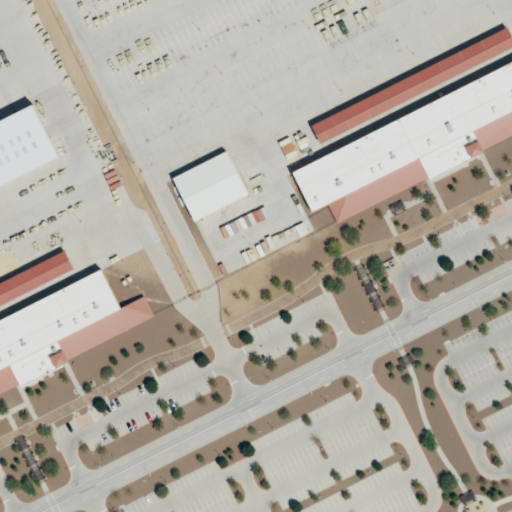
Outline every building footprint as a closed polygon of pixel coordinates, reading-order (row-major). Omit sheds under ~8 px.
[(308,122),(317,141),(511,51),(511,36),(509,30),(308,122)] [(511,68),(289,163),(310,212),(328,204),(333,216),(511,140),(511,68)] [(0,122),(0,184),(56,161),(34,108),(0,122)] [(247,197),(229,152),(172,175),(191,220),(247,197)] [(0,306),(74,272),(65,253),(0,282),(0,306)] [(0,319),(0,390),(156,325),(144,297),(117,308),(104,276),(0,319)]
